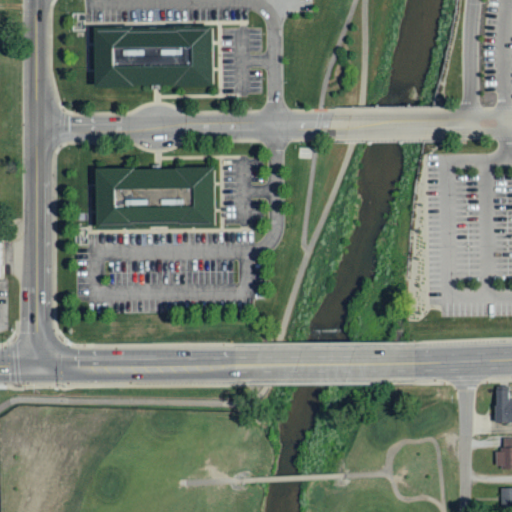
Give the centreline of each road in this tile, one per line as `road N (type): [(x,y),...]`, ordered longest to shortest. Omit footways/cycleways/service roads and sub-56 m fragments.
road 1 (tertiary): [(38,364),(38,0)]
road 2 (residential): [(39,128),(306,124)]
road 3 (tertiary): [(238,364),(0,364)]
road 4 (tertiary): [(415,364),(238,364)]
road 5 (residential): [(466,511),(468,363)]
road 6 (residential): [(306,124),(449,125)]
